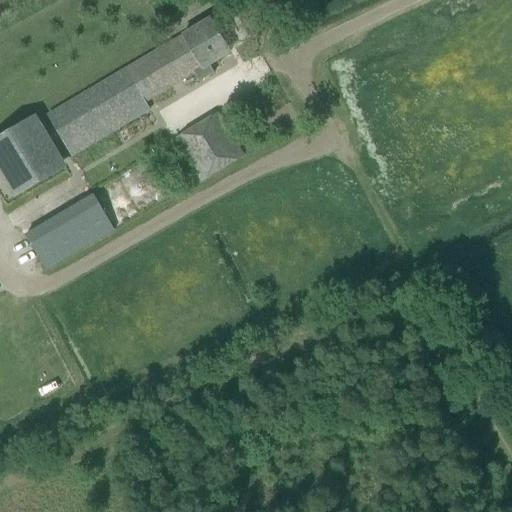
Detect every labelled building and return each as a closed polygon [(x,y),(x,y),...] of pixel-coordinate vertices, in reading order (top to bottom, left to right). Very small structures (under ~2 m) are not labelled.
[(98,83),(46,115),(43,109),(35,114),(54,146),(62,141),(72,158),(150,112),(145,104),(194,75),(199,83),(214,74),(209,66),(231,52),(211,20),(140,63),(138,60),(98,83)] [(183,154),(202,183),(245,156),(220,114),(176,142),(183,154)] [(14,137),(0,145),(0,151),(6,162),(14,157),(12,154),(14,152),(16,156),(29,149),(27,145),(42,136),(34,122),(12,135),(14,137)] [(24,170),(11,177),(19,191),(39,179),(36,176),(55,164),(47,150),(36,156),(39,161),(37,162),(34,157),(21,165),(24,170)] [(50,239),(33,249),(46,271),(63,261),(50,239)]
